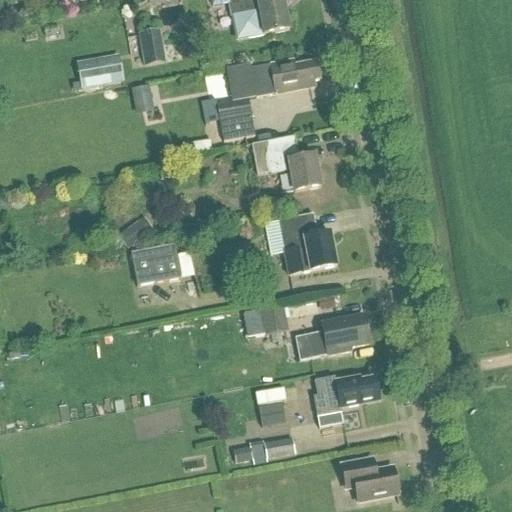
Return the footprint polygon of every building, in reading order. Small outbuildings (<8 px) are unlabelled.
[(264,5),(263,0),(224,0),(229,21),(242,19),(247,43),(288,35),(282,1),(264,5)] [(143,70),(164,66),(158,34),(137,37),(143,70)] [(79,93),(122,85),(117,58),(75,66),(79,93)] [(292,70),(291,64),(269,68),(269,69),(249,73),(255,102),(313,91),(312,86),(318,85),(315,66),(292,70)] [(134,117),(153,114),(149,89),(129,92),(134,117)] [(253,140),(246,102),(214,108),(213,104),(199,106),(203,128),(217,125),(221,145),(253,140)] [(293,164),(291,151),(289,143),(250,150),(256,180),(268,177),(269,178),(289,175),(293,197),(319,192),(312,160),(293,164)] [(311,219),(278,226),(288,280),(336,271),(329,238),(315,240),(311,219)] [(143,221),(117,241),(127,253),(153,234),(143,221)] [(135,290),(179,282),(175,259),(173,249),(129,257),(135,290)] [(263,339),(287,335),(282,310),(258,315),(258,317),(263,339)] [(263,339),(258,317),(242,320),(247,343),(263,339)] [(326,361),(350,356),(349,352),(367,349),(362,320),(320,328),(322,342),(295,347),(299,366),(326,360),(326,361)] [(359,385),(358,381),(334,386),(333,382),(313,386),(316,402),(312,402),(316,423),(340,418),(339,414),(357,410),(356,407),(377,403),(373,382),(359,385)] [(262,431),(284,427),(280,408),(258,412),(262,431)] [(232,455),(235,468),(251,465),(252,469),(266,466),(265,464),(293,458),(290,443),(262,449),(261,444),(247,447),(248,451),(232,455)] [(366,477),(363,465),(340,470),(345,495),(354,494),(356,507),(396,500),(390,472),(366,477)]
